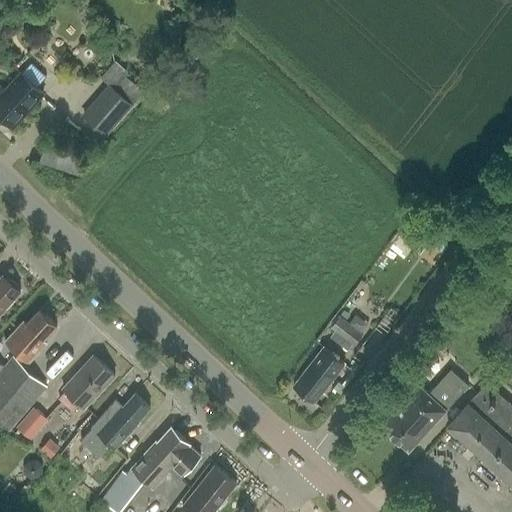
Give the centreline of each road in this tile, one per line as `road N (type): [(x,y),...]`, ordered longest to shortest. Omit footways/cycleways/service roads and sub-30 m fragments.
road 1 (secondary): [(312,463),(0,178)]
road 2 (unclassified): [(291,493),(0,227)]
road 3 (unclassified): [(312,463),(511,196)]
